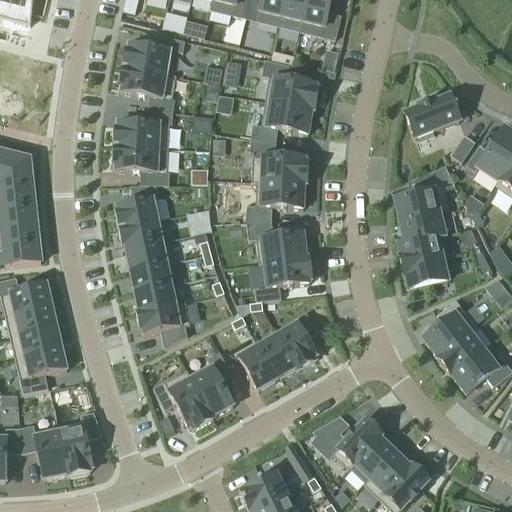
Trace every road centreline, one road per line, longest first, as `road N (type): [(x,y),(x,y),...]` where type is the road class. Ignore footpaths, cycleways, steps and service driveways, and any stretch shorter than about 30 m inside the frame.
road 1 (residential): [(144,494),(69,278),(61,221),(64,152),(91,0)]
road 2 (residential): [(379,33),(355,158),(357,265),(380,366)]
road 3 (residential): [(380,366),(196,470)]
road 4 (residential): [(380,366),(435,427),(511,476)]
road 5 (residential): [(379,33),(443,52),(511,108)]
